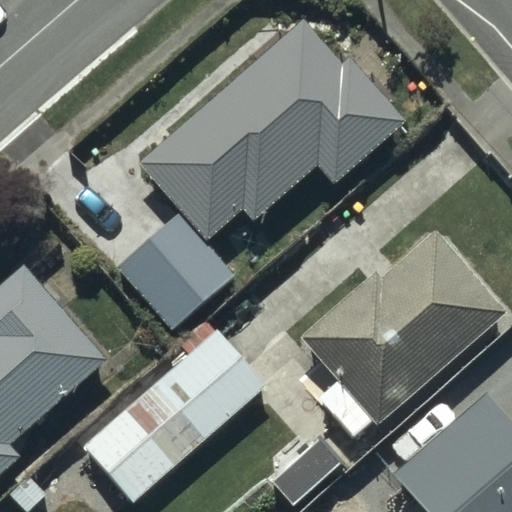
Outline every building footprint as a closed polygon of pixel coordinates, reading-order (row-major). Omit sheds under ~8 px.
[(300,15),(136,156),(204,235),(238,206),(250,220),(316,164),(331,182),(403,120),(346,54),(340,60),(300,15)] [(229,272),(175,210),(113,264),(167,326),(229,272)] [(373,432),(501,319),(429,238),(377,284),(371,277),(296,343),(337,390),(324,402),(341,421),(353,410),(373,432)] [(102,365),(19,271),(0,288),(0,472),(16,459),(7,449),(102,365)] [(264,383),(215,328),(82,445),(131,500),(264,383)] [(511,511),(511,433),(483,401),(392,481),(418,511),(511,511)]
